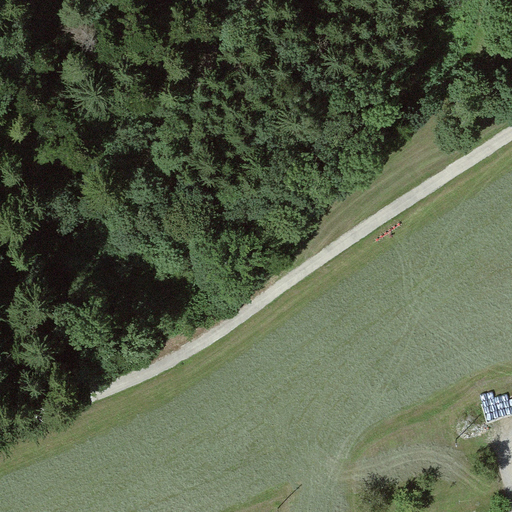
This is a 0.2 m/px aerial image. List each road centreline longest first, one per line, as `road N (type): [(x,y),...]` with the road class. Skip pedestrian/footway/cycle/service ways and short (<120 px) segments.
road 1 (track): [(511,139),(151,370),(0,437)]
road 2 (track): [(243,0),(129,179),(93,204),(0,224)]
